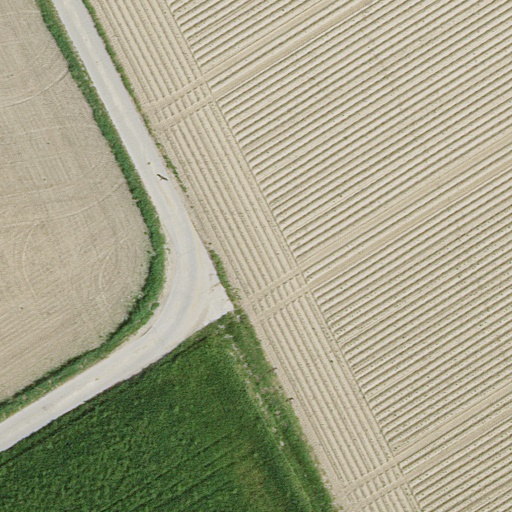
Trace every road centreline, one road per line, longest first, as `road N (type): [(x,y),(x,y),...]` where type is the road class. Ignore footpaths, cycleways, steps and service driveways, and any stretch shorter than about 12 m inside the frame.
road 1 (track): [(57,0),(182,249),(185,289),(166,345),(0,447)]
road 2 (track): [(185,289),(234,343),(321,511)]
